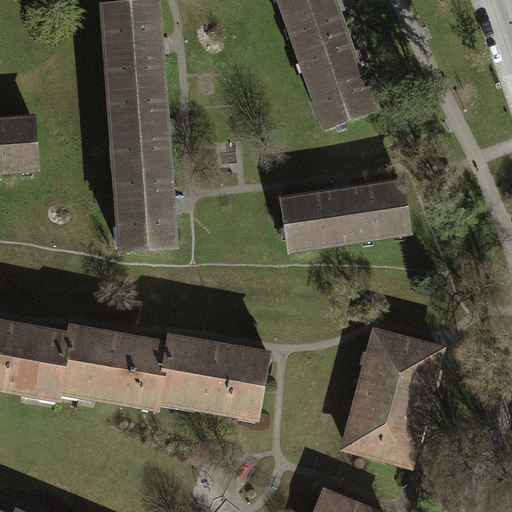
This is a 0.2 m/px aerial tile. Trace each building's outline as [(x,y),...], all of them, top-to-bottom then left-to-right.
[(277,0),(323,128),(372,111),(332,0),(277,0)] [(153,5),(102,8),(118,253),(169,249),(153,5)] [(0,171),(38,169),(34,121),(0,123),(0,171)] [(279,202),(286,250),(405,233),(398,185),(279,202)] [(64,338),(0,326),(0,388),(55,398),(56,391),(154,408),(155,401),(254,419),(265,358),(164,340),(163,347),(66,330),(64,338)] [(373,335),(341,448),(405,465),(436,352),(373,335)] [(361,511),(323,496),(316,511),(361,511)]
